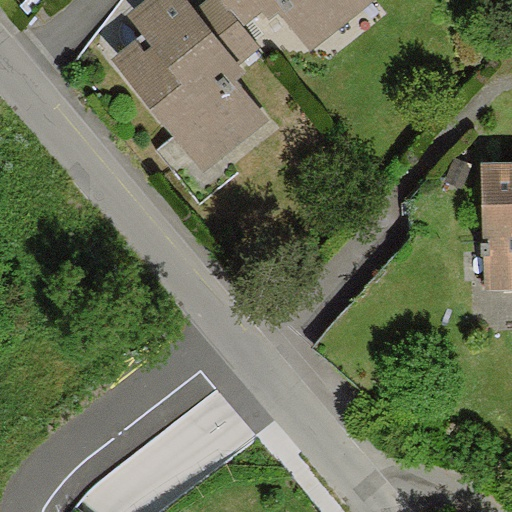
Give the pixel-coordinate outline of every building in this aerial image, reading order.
[(193,12),(183,0),(162,0),(141,17),(160,40),(129,65),(183,131),(158,151),(177,175),(256,112),(227,76),(238,68),(193,12)] [(222,0),(208,0),(193,12),(238,68),(260,48),(244,28),(222,0)] [(271,7),(265,0),(222,0),(244,28),(271,7)] [(265,0),(271,7),(279,0),(281,0),(309,34),(351,0),(265,0)] [(511,169),(488,170),(492,281),(511,281),(511,169)]
